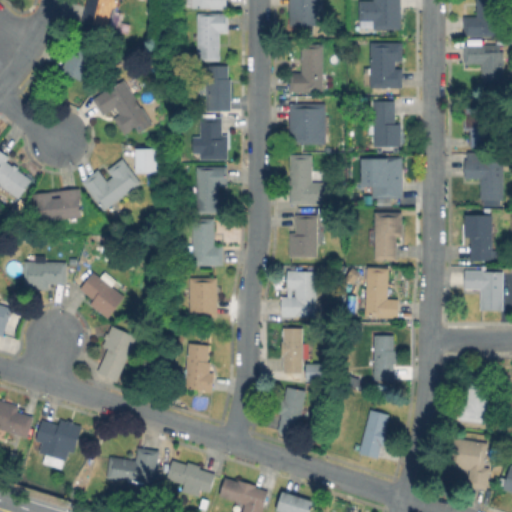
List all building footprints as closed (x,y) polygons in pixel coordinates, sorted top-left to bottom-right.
[(118,0),(111,28),(83,21),(88,0),(118,0)] [(228,0),(228,7),(193,8),(193,6),(187,6),(187,1),(193,1),(193,0),(228,0)] [(317,0),(317,24),(290,25),(290,0),(317,0)] [(401,0),(401,30),(377,30),(378,25),(360,24),(360,0),(401,0)] [(497,0),(498,35),(464,35),(464,16),(477,16),(477,0),(497,0)] [(228,14),(228,32),(220,32),(220,59),(198,59),(198,13),(228,14)] [(99,52),(82,81),(62,69),(79,41),(99,52)] [(402,43),(402,60),(396,60),(396,68),(403,68),(403,86),(371,86),(371,43),(402,43)] [(323,44),(324,91),(290,91),(290,73),(302,72),(302,44),(323,44)] [(504,51),(504,84),(482,84),(482,63),(465,63),(465,44),(501,44),(501,51),(504,51)] [(232,77),(232,110),(207,110),(207,95),(200,95),(199,81),(208,81),(207,65),(229,65),(229,77),(232,77)] [(135,75),(143,87),(134,93),(150,116),(132,128),(132,129),(125,134),(114,118),(120,114),(116,107),(104,115),(93,98),(123,78),(125,81),(135,75)] [(395,100),(396,124),(401,124),(402,145),(374,145),(374,133),(368,133),(368,119),(374,118),(374,101),(395,100)] [(323,106),(323,121),(317,121),(317,142),(290,142),(291,103),(318,103),(318,106),(323,106)] [(492,107),(493,145),(471,146),(470,129),(465,129),(465,107),(492,107)] [(228,133),(228,158),(201,159),(200,117),(222,117),(222,133),(228,133)] [(154,147),(133,148),(134,172),(154,172),(154,147)] [(7,161),(13,166),(15,164),(20,167),(18,169),(32,179),(19,198),(0,183),(0,149),(10,156),(7,161)] [(330,181),(330,204),(291,204),(291,154),(312,154),(312,181),(330,181)] [(403,156),(403,197),(401,197),(401,199),(395,199),(395,197),(373,198),(372,156),(403,156)] [(123,158),(141,182),(104,209),(83,181),(99,169),(107,180),(114,175),(109,169),(123,158)] [(503,160),(503,199),(480,199),(481,178),(465,178),(466,159),(503,160)] [(227,166),(228,185),(218,185),(218,212),(198,213),(197,166),(227,166)] [(79,197),(81,216),(38,221),(36,202),(34,202),(34,193),(80,188),(81,196),(79,197)] [(403,211),(402,237),(397,237),(397,260),(375,259),(375,211),(403,211)] [(317,214),(318,256),(290,256),(290,231),(296,231),(296,214),(317,214)] [(493,214),(492,260),(470,259),(470,236),(466,236),(466,214),(493,214)] [(215,217),(215,245),(224,245),(224,264),(193,264),(193,246),(188,247),(188,235),(194,235),(193,217),(215,217)] [(46,255),(46,262),(67,262),(66,284),(50,284),(50,288),(25,287),(25,261),(37,261),(37,255),(46,255)] [(399,299),(397,317),(365,315),(368,266),(390,268),(388,298),(399,299)] [(509,274),(509,291),(503,291),(503,309),(480,309),(481,288),(465,288),(465,269),(484,269),(484,271),(505,271),(504,274),(509,274)] [(317,271),(317,301),(322,301),(322,310),(318,310),(318,315),(282,316),(282,296),(288,296),(287,271),(317,271)] [(94,272),(106,281),(109,277),(120,285),(117,289),(125,295),(109,317),(91,303),(94,299),(81,288),(94,272)] [(217,277),(218,316),(190,316),(190,277),(217,277)] [(0,304),(12,308),(3,335),(0,334),(0,304)] [(303,327),(303,372),(311,372),(311,378),(293,378),(293,372),(284,372),(284,355),(282,355),(282,340),(284,340),(284,327),(303,327)] [(137,336),(121,380),(99,372),(112,336),(114,337),(117,329),(137,336)] [(397,350),(397,362),(394,362),(394,379),(375,379),(375,334),(395,335),(395,350),(397,350)] [(215,373),(213,392),(205,391),(205,388),(185,386),(190,342),(210,345),(209,361),(211,361),(210,372),(215,373)] [(303,379),(322,380),(322,363),(303,362),(303,379)] [(492,376),(487,422),(460,419),(462,400),(468,400),(471,374),(492,376)] [(306,390),(297,433),(279,429),(282,413),(279,412),(282,399),(284,400),(287,386),(306,390)] [(33,417),(27,437),(0,428),(0,400),(20,406),(18,412),(33,417)] [(388,428),(383,446),(382,445),(378,457),(360,452),(371,409),(390,414),(386,427),(388,428)] [(60,420),(82,427),(75,452),(70,450),(67,459),(40,451),(43,442),(37,440),(43,421),(59,426),(60,420)] [(491,468),(487,488),(468,485),(471,468),(451,465),(456,437),(488,442),(485,467),(491,468)] [(160,450),(155,484),(107,477),(111,454),(137,458),(138,447),(160,450)] [(173,460),(187,465),(189,461),(202,466),(201,468),(216,473),(210,492),(167,477),(173,460)] [(511,465),(508,464),(500,489),(511,492),(511,465)] [(226,477),(238,481),(239,479),(257,485),(257,487),(269,490),(262,509),(220,495),(226,477)] [(313,501),(309,511),(281,511),(278,511),(284,492),(313,501)]
